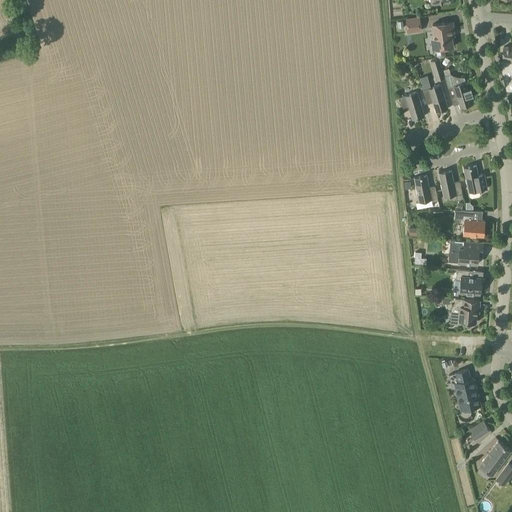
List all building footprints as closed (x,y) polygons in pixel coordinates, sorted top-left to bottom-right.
[(408,32),(421,30),(419,17),(406,19),(408,32)] [(439,56),(444,56),(445,53),(445,48),(453,47),(450,30),(453,29),(452,21),(432,24),(436,49),(437,55),(439,56)] [(511,46),(511,47),(503,46),(502,60),(499,59),(506,90),(510,90),(511,90),(511,46)] [(430,61),(434,74),(443,71),(439,58),(430,61)] [(456,95),(460,108),(473,104),(466,81),(454,85),(450,73),(445,75),(445,77),(448,87),(452,99),(451,97),(456,95)] [(420,76),(422,87),(429,86),(428,75),(420,76)] [(435,112),(448,108),(441,84),(423,89),(427,103),(427,101),(432,100),(435,112)] [(425,115),(417,91),(399,97),(404,111),(403,109),(408,107),(412,119),(425,115)] [(479,177),(476,164),(463,167),(468,192),(469,192),(470,196),(472,198),(479,196),(480,194),(479,190),(487,188),(485,176),(479,177)] [(454,182),(451,169),(438,172),(443,197),(456,194),(457,199),(463,198),(460,181),(454,182)] [(429,187),(427,174),(414,177),(419,202),(431,199),(432,201),(438,200),(438,198),(435,186),(429,187)] [(483,236),(484,220),(482,220),(482,210),(454,210),(454,219),(465,219),(463,235),(483,236)] [(449,261),(477,263),(478,254),(482,255),(483,242),(455,239),(454,252),(450,251),(449,261)] [(480,293),(481,277),(469,276),(469,270),(456,269),(456,280),(461,280),(460,292),(480,293)] [(479,308),(480,300),(455,298),(454,305),(452,304),(450,323),(460,324),(460,321),(476,323),(477,307),(479,308)] [(470,378),(468,368),(455,372),(449,374),(452,388),(455,387),(461,410),(467,408),(467,411),(476,409),(475,406),(480,405),(477,393),(476,394),(475,388),(476,387),(473,377),(470,378)] [(474,439),(490,429),(483,419),(468,429),(474,439)] [(492,474),(511,449),(498,439),(479,465),(492,474)] [(504,483),(511,472),(511,464),(508,462),(497,478),(504,483)]
